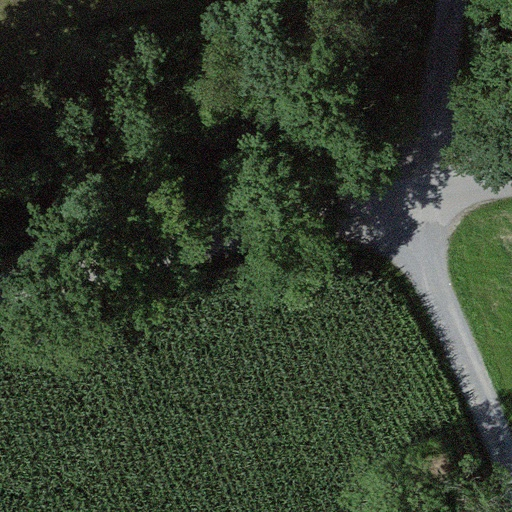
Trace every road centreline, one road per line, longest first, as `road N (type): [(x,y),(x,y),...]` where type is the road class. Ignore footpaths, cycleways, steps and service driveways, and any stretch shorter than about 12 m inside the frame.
road 1 (unclassified): [(0,306),(397,208),(511,192)]
road 2 (track): [(511,462),(458,325),(397,208)]
road 3 (track): [(461,0),(397,208)]
